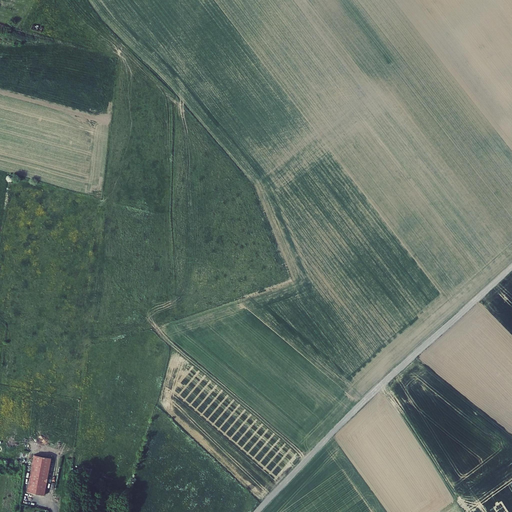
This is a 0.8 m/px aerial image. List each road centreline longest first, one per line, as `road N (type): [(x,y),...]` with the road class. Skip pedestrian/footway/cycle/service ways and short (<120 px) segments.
road 1 (residential): [(408,360),(256,511)]
road 2 (unclassified): [(511,266),(408,360)]
